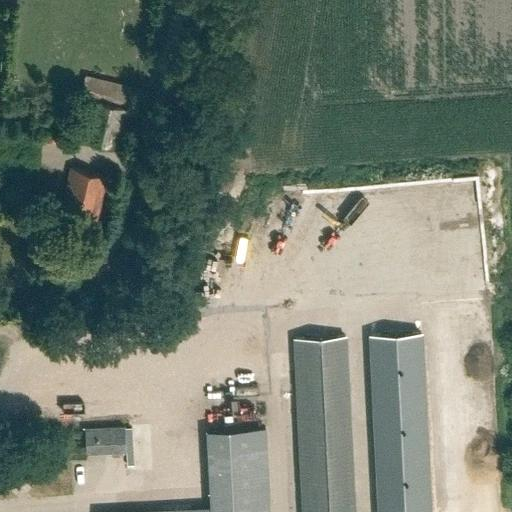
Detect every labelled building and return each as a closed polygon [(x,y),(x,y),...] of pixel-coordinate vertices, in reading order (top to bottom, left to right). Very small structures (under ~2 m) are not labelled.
[(184,74),(197,16),(167,9),(155,67),(184,74)] [(133,150),(147,93),(84,77),(69,135),(133,150)] [(0,135),(0,160),(34,163),(36,137),(0,135)] [(97,219),(107,177),(71,168),(60,210),(97,219)] [(428,511),(419,329),(370,332),(377,511),(428,511)] [(353,511),(346,333),(296,336),(303,511),(353,511)] [(269,511),(265,423),(205,426),(209,509),(159,511),(269,511)] [(87,452),(126,450),(124,426),(86,428),(87,452)]
